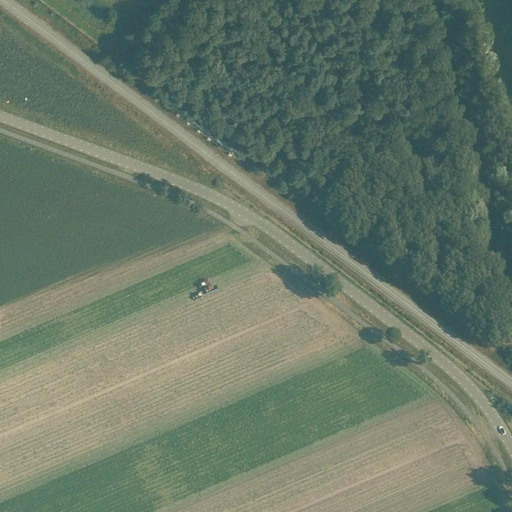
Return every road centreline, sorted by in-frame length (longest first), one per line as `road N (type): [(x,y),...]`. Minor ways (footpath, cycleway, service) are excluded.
road 1 (tertiary): [(511,445),(487,404),(275,233),(222,201),(0,116)]
road 2 (track): [(511,325),(440,0)]
